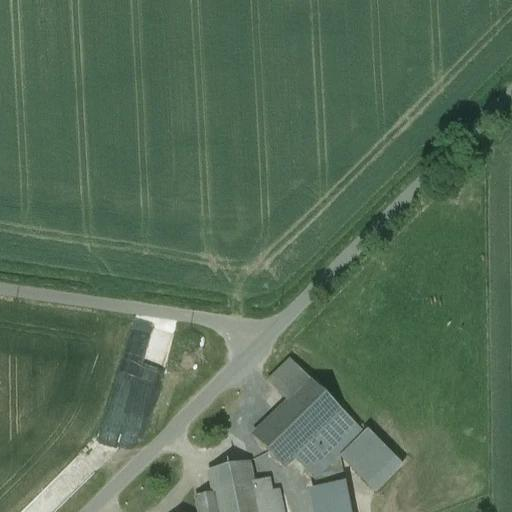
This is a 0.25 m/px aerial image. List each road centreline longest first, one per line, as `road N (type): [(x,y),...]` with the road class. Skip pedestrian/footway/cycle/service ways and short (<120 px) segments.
road 1 (unclassified): [(274,321),(511,90)]
road 2 (residential): [(0,287),(274,321)]
road 3 (unclassified): [(82,511),(274,321)]
